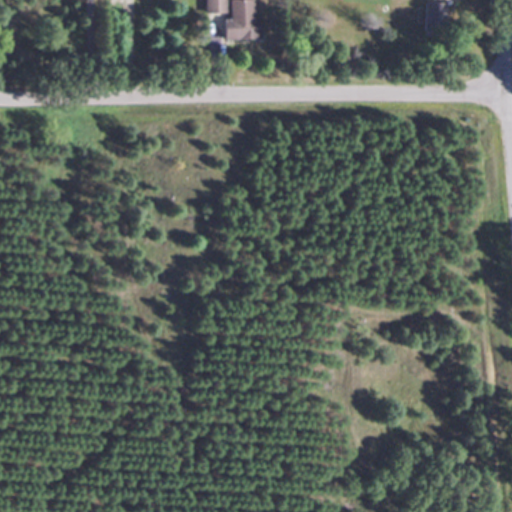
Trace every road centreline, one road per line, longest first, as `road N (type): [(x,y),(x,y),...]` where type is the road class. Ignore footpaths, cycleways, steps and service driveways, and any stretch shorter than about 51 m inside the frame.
road 1 (residential): [(510,99),(0,101)]
road 2 (residential): [(511,141),(507,0)]
